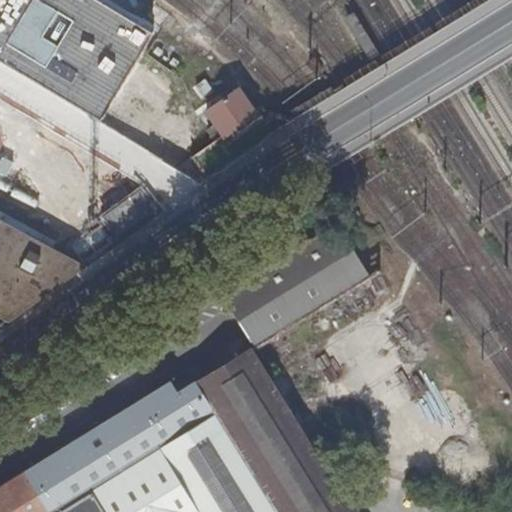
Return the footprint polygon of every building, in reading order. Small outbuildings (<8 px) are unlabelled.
[(0,0),(0,59),(101,119),(154,32),(99,0),(0,0)] [(374,51),(352,15),(344,21),(367,56),(374,51)] [(250,110),(233,86),(202,109),(211,121),(201,127),(210,138),(250,110)] [(143,218),(130,198),(103,217),(118,237),(143,218)] [(0,315),(73,262),(0,223),(0,315)] [(222,297),(253,350),(369,278),(337,225),(222,297)] [(302,235),(296,228),(288,232),(292,241),(302,235)] [(199,383),(279,511),(353,511),(253,350),(219,371),(199,383)] [(0,511),(279,511),(199,383),(177,396),(171,386),(20,478),(0,490),(0,511)]
